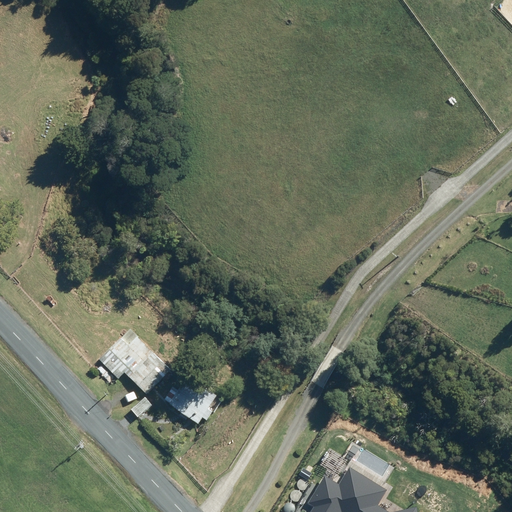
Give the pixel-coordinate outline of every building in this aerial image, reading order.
[(0,173),(0,198),(6,204),(18,190),(0,173)] [(146,395),(170,371),(130,329),(99,360),(118,379),(124,373),(146,395)] [(184,374),(164,400),(197,425),(202,418),(207,421),(213,412),(208,409),(215,399),(184,374)] [(137,418),(151,406),(145,398),(131,410),(137,418)] [(29,462),(0,441),(0,474),(13,484),(29,462)] [(416,511),(416,507),(393,511),(388,511),(378,506),(388,490),(349,466),(339,484),(324,475),(307,503),(313,507),(309,511),(416,511)]
